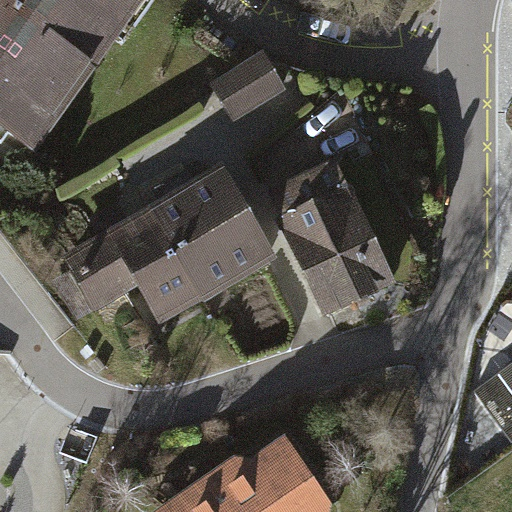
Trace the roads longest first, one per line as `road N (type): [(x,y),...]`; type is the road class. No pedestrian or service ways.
road 1 (residential): [(475,0),(469,251),(419,511)]
road 2 (unknown): [(77,391),(26,511)]
